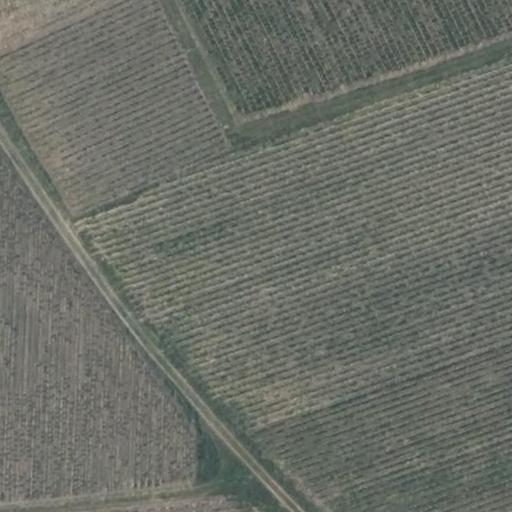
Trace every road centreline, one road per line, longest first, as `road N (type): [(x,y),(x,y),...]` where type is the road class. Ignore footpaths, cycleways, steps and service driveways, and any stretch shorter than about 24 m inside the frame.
road 1 (track): [(0,139),(104,291),(296,511)]
road 2 (track): [(261,475),(201,493),(12,511)]
